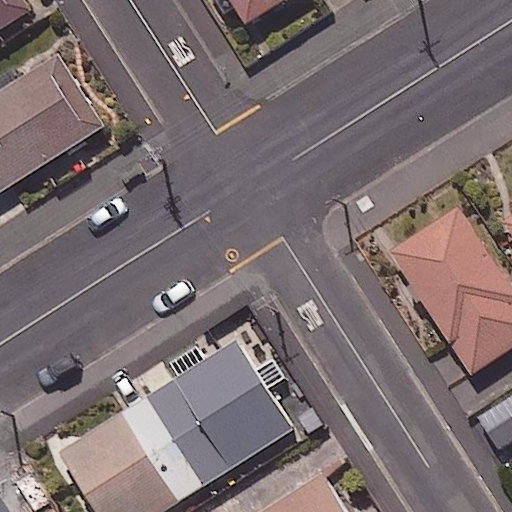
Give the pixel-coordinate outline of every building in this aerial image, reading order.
[(0,0),(0,38),(36,16),(25,0),(0,0)] [(232,0),(252,31),(301,0),(232,0)] [(0,200),(109,132),(63,60),(0,100),(0,200)] [(511,356),(511,286),(465,216),(398,260),(476,380),(511,356)] [(175,511),(298,435),(242,347),(178,388),(163,364),(118,392),(134,417),(62,462),(94,511),(175,511)] [(53,511),(58,509),(25,457),(0,473),(0,477),(22,511),(53,511)] [(347,511),(328,481),(278,511),(347,511)]
